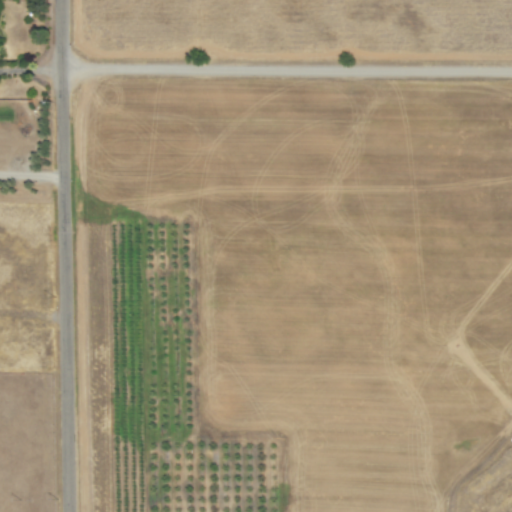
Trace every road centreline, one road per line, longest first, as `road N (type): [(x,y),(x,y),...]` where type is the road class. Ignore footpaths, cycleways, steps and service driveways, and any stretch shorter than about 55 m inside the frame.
road 1 (residential): [(65,511),(53,0)]
road 2 (residential): [(52,66),(511,70)]
